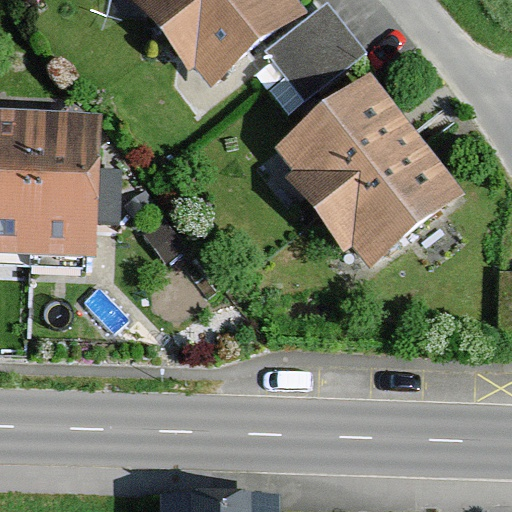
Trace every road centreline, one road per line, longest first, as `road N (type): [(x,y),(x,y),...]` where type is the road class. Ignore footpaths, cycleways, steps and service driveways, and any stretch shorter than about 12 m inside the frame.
road 1 (primary): [(511,443),(0,430)]
road 2 (residential): [(511,146),(479,83),(411,0)]
